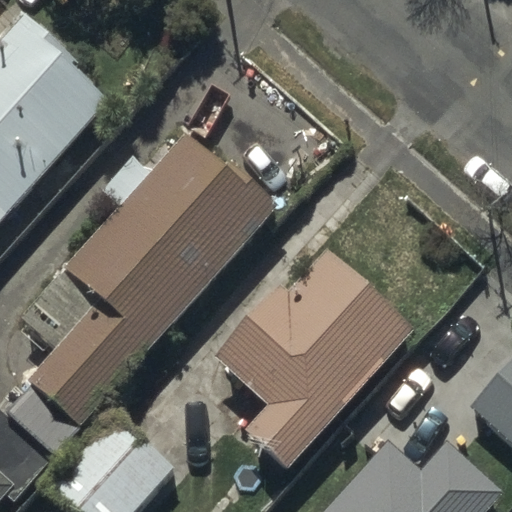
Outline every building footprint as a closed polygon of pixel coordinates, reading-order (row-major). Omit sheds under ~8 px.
[(0,252),(116,124),(22,39),(0,63),(0,252)] [(88,450),(289,224),(242,182),(230,195),(190,159),(30,338),(64,368),(34,402),(88,450)] [(415,350),(329,277),(296,316),(284,306),(222,378),(281,428),(257,456),(269,466),(296,489),(415,350)] [(511,375),(475,414),(511,449),(511,375)] [(0,511),(18,511),(59,469),(0,414),(0,511)] [(151,511),(179,483),(117,423),(49,502),(60,511),(151,511)] [(509,511),(511,509),(452,455),(426,484),(396,457),(345,511),(509,511)] [(274,511),(296,489),(269,466),(228,511),(274,511)]
